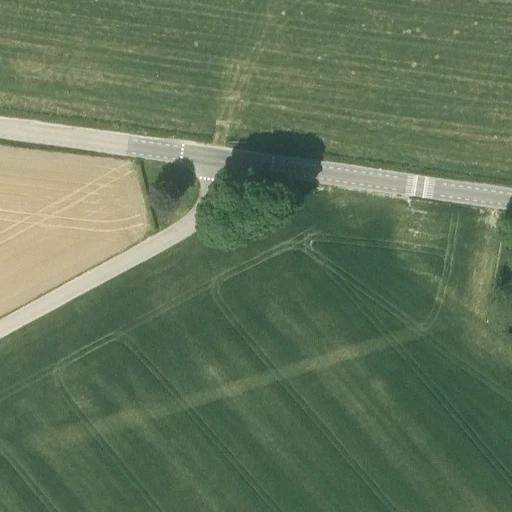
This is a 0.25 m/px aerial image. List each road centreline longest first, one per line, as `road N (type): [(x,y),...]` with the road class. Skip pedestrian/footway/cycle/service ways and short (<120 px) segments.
road 1 (unclassified): [(0,330),(168,235),(215,201),(246,162)]
road 2 (unclassified): [(246,162),(511,200)]
road 3 (unclassified): [(246,162),(0,125)]
